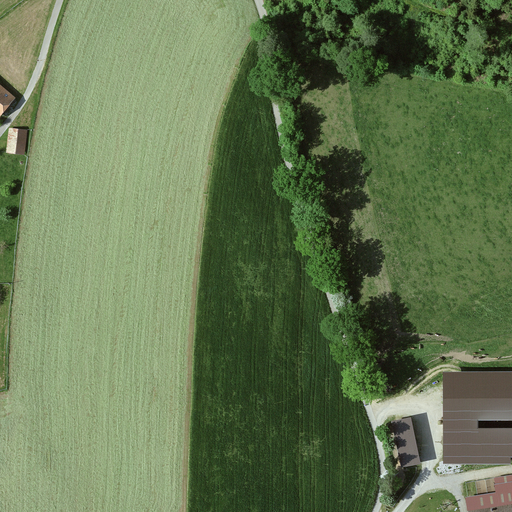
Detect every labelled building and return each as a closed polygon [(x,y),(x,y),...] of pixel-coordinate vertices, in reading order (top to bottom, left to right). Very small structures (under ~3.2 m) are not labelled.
[(0,117),(16,99),(0,85),(0,117)] [(9,130),(7,155),(25,157),(27,131),(9,130)] [(511,373),(445,373),(445,462),(509,462),(509,455),(511,455),(511,430),(476,430),(476,418),(511,418),(511,373)] [(410,419),(393,422),(402,466),(419,463),(410,419)] [(497,494),(466,500),(468,511),(511,511),(511,483),(495,487),(497,494)]
